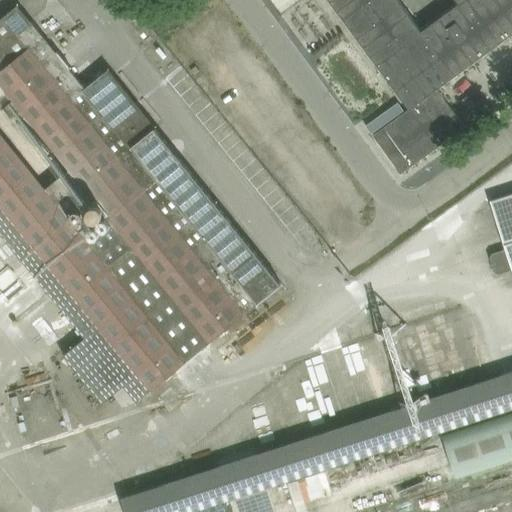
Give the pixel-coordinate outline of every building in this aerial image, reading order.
[(511,0),(330,0),(411,110),(375,136),(404,174),(467,127),(439,89),(511,35),(511,0)] [(0,21),(0,82),(71,170),(47,188),(14,148),(0,130),(0,231),(86,337),(65,354),(102,400),(124,384),(137,401),(282,283),(110,70),(88,88),(20,5),(0,21)] [(511,194),(491,201),(492,201),(507,248),(493,253),(491,257),(495,271),(499,274),(511,269),(511,194)] [(511,372),(123,498),(127,511),(234,511),(230,498),(511,408),(511,372)] [(511,411),(443,433),(457,477),(511,459),(511,411)]
